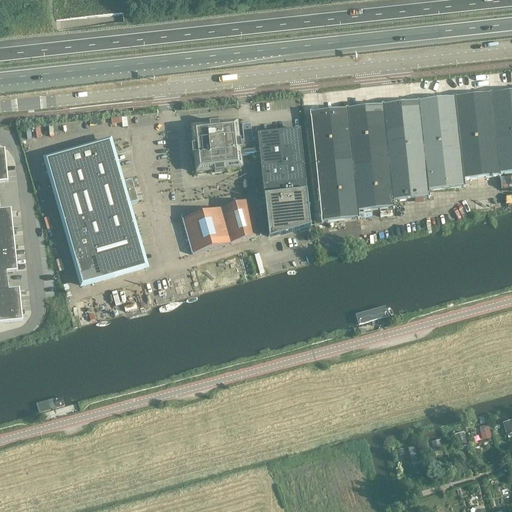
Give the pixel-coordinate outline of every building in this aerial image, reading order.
[(511,92),(490,95),(499,175),(511,173),(511,92)] [(490,95),(455,99),(464,181),(499,177),(499,175),(490,95)] [(455,99),(419,103),(428,192),(465,188),(464,181),(455,99)] [(419,103),(383,107),(393,202),(429,198),(428,192),(419,103)] [(383,107),(347,110),(358,213),(394,209),(393,202),(383,107)] [(347,110),(310,114),(321,223),(359,219),(347,110)] [(259,156),(258,152),(240,154),(239,151),(246,150),(245,141),(238,142),(236,124),(219,126),(218,124),(209,125),(209,127),(192,129),(194,146),(191,147),(192,156),(195,156),(197,174),(214,172),(215,175),(224,174),(224,170),(241,168),(240,158),(259,156)] [(258,152),(259,156),(263,198),(268,241),(310,229),(306,193),(300,131),(257,136),(258,152)] [(131,182),(121,185),(109,143),(45,162),(82,291),(149,271),(130,206),(138,204),(131,182)] [(0,212),(0,209),(0,183),(7,183),(4,152),(0,152),(0,325),(23,323),(19,290),(9,291),(7,274),(16,273),(10,211),(0,212)] [(503,206),(511,205),(511,194),(503,195),(503,206)] [(192,255),(259,237),(249,201),(182,220),(192,255)] [(352,313),(357,328),(406,314),(401,299),(352,313)] [(163,362),(168,379),(211,367),(207,351),(163,362)] [(27,402),(32,417),(79,404),(75,388),(27,402)] [(506,436),(507,436),(508,440),(511,438),(511,421),(502,424),(506,436)] [(490,434),(488,428),(479,430),(481,437),(490,434)] [(458,449),(467,446),(464,434),(454,437),(458,449)] [(440,441),(431,443),(434,454),(443,451),(440,441)] [(421,464),(420,460),(420,459),(417,447),(407,449),(411,462),(412,466),(421,464)]
